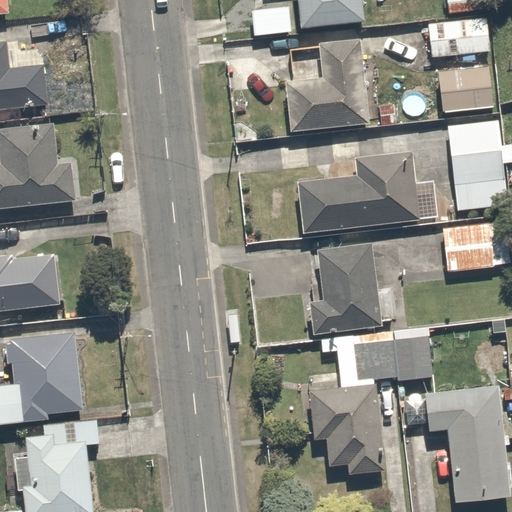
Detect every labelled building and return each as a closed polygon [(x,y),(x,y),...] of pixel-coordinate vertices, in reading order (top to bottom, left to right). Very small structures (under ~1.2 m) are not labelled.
[(0,0),(0,11),(9,11),(7,0),(0,0)] [(365,24),(362,0),(296,0),(300,30),(365,24)] [(482,0),(447,0),(448,15),(483,14),(482,0)] [(289,7),(254,8),(255,34),(290,32),(289,7)] [(489,19),(428,22),(430,55),(490,52),(489,19)] [(0,108),(48,103),(44,65),(9,68),(6,41),(0,41),(0,108)] [(371,124),(359,41),(323,46),(327,76),(283,82),(290,136),(371,124)] [(490,69),(439,70),(440,108),(491,107),(490,69)] [(507,121),(449,122),(451,206),(509,204),(507,121)] [(0,207),(76,198),(72,162),(59,164),(54,125),(0,131),(4,163),(0,163),(0,207)] [(422,221),(414,152),(357,159),(359,177),(297,184),(304,235),(422,221)] [(511,262),(509,221),(443,226),(447,270),(511,265),(511,262)] [(381,327),(370,245),(319,251),(325,303),(309,305),(313,336),(381,327)] [(0,311),(61,305),(56,254),(13,258),(13,255),(0,256),(0,311)] [(83,409),(75,331),(11,338),(16,383),(0,384),(0,425),(48,420),(47,413),(83,409)] [(389,475),(379,381),(308,389),(313,439),(324,435),(328,467),(347,465),(348,479),(389,475)] [(511,499),(497,384),(426,393),(430,429),(447,427),(457,506),(511,499)] [(24,485),(26,511),(94,511),(87,441),(55,444),(54,435),(27,438),(32,484),(24,485)]
